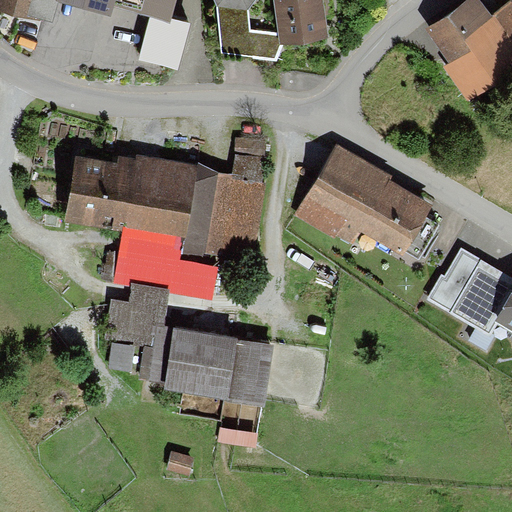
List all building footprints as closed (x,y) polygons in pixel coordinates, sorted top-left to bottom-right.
[(113,6),(150,17),(171,23),(172,18),(177,0),(0,0),(0,8),(42,21),(43,18),(53,21),(59,2),(110,17),(113,6)] [(214,0),(217,7),(248,9),(255,0),(214,0)] [(323,0),(274,0),(279,33),(281,44),(284,43),(329,37),(323,0)] [(445,68),(475,109),(511,81),(511,3),(493,17),(480,0),(466,0),(425,31),(450,64),(445,68)] [(281,44),(279,33),(250,30),(248,9),(217,7),(222,53),(253,56),(253,58),(277,60),(284,43),(281,44)] [(191,24),(172,18),(171,23),(150,17),(138,59),(178,71),(191,24)] [(118,164),(79,156),(68,221),(125,230),(114,283),(132,286),(133,283),(170,290),(170,293),(212,301),(218,268),(203,265),(206,253),(254,262),(267,183),(262,182),(267,142),(236,138),(233,167),(199,162),(198,167),(137,157),(136,161),(119,157),(118,164)] [(337,145),(296,215),(335,238),(338,233),(354,242),(360,231),(403,256),(406,251),(419,259),(439,225),(426,217),(433,205),(390,180),(392,177),(337,145)] [(442,275),(428,299),(491,335),(498,324),(511,331),(511,277),(462,249),(446,277),(442,275)] [(129,301),(114,298),(105,339),(113,340),(107,366),(129,371),(136,344),(144,346),(138,377),(166,382),(165,387),(263,406),(274,345),(165,326),(170,293),(170,290),(133,283),(132,286),(129,301)] [(257,434),(221,428),(219,441),(255,447),(257,434)] [(193,458),(172,453),(167,469),(189,475),(193,458)]
